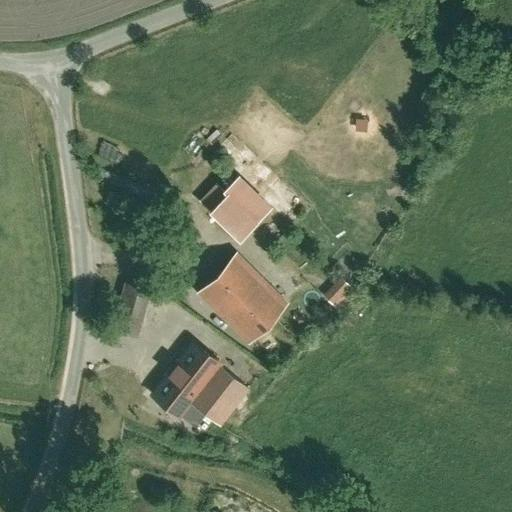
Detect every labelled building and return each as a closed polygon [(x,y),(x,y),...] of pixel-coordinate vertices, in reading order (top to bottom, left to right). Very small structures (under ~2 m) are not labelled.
[(460,29),(468,8),(451,1),(443,23),(460,29)] [(251,109),(207,153),(231,177),(219,189),(222,192),(205,209),(235,239),(264,210),(287,233),(341,179),(271,109),(261,119),(251,109)] [(231,253),(193,293),(246,342),(284,302),(231,253)] [(345,279),(328,298),(338,306),(355,288),(345,279)] [(136,339),(151,291),(120,281),(105,330),(136,339)] [(216,362),(186,340),(147,393),(177,416),(199,385),(216,362)]
